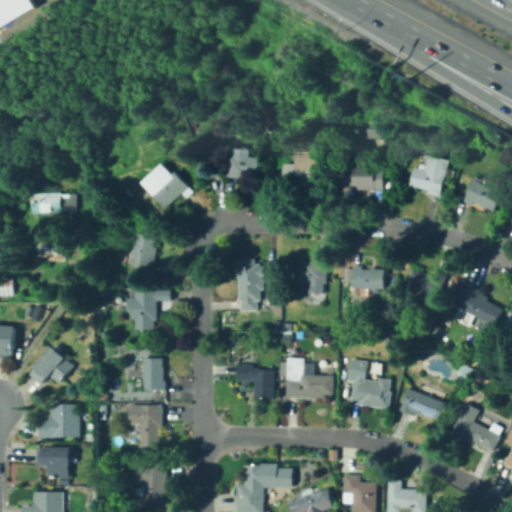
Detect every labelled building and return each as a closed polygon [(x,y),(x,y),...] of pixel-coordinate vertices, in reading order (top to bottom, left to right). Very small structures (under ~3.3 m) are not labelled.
[(0,0),(38,0),(43,8),(0,35),(0,0)] [(251,179),(227,177),(229,154),(235,154),(235,147),(245,148),(244,155),(262,157),(260,176),(251,175),(251,179)] [(317,186),(285,185),(285,163),(297,163),(297,151),(322,151),(322,166),(317,166),(317,186)] [(441,196),(428,192),(428,190),(410,185),(415,166),(424,168),(428,153),(450,159),(441,196)] [(167,207),(144,181),(164,162),(174,173),(177,170),(192,187),(190,189),(193,192),(188,196),(184,192),(167,207)] [(393,190),(376,189),(359,188),(359,185),(341,185),(342,165),(386,166),(385,173),(394,174),(393,190)] [(453,176),(447,175),(449,168),(455,170),(453,176)] [(111,188),(100,183),(102,178),(113,183),(111,188)] [(128,193),(123,188),(133,178),(138,184),(128,193)] [(495,210),(486,206),(485,207),(481,206),(482,204),(474,200),(472,203),(465,200),(474,179),(503,193),(495,210)] [(62,213),(35,213),(34,192),(63,191),(63,193),(78,193),(79,210),(63,210),(62,213)] [(155,267),(133,263),(139,232),(158,236),(156,246),(159,246),(155,267)] [(67,260),(40,258),(41,234),(70,237),(67,260)] [(259,309),(242,309),(242,301),(240,301),(240,277),(236,277),(236,259),(256,259),(257,262),(262,262),(262,266),(269,266),(269,276),(262,276),(262,278),(265,278),(265,289),(262,289),(262,299),(259,299),(259,309)] [(325,293),(310,292),(311,282),(296,282),(297,263),(305,263),(305,260),(329,260),(329,283),(325,282),(325,293)] [(366,291),(359,291),(358,287),(354,287),(354,264),(364,264),(364,269),(371,269),(371,267),(376,267),(376,268),(384,268),(385,287),(366,287),(366,291)] [(445,298),(408,289),(413,269),(423,272),(432,273),(432,270),(450,274),(445,298)] [(0,294),(0,276),(15,276),(16,294),(0,294)] [(493,328),(484,323),(486,320),(476,315),(470,326),(454,318),(460,306),(453,302),(461,287),(459,286),(463,279),(481,289),(479,292),(489,297),(487,299),(503,308),(493,328)] [(102,297),(102,287),(115,286),(115,297),(102,297)] [(137,329),(136,313),(131,313),(130,301),(136,301),(136,291),(158,289),(172,288),(172,299),(158,300),(159,319),(156,319),(157,328),(137,329)] [(40,319),(34,316),(38,304),(45,307),(40,319)] [(32,315),(27,313),(30,305),(36,307),(32,315)] [(511,335),(501,330),(511,310),(511,335)] [(356,329),(342,329),(342,318),(356,318),(356,329)] [(7,360),(0,359),(0,324),(19,327),(18,347),(15,347),(14,356),(8,356),(7,360)] [(293,341),(285,341),(285,333),(293,333),(293,341)] [(387,349),(387,340),(399,340),(399,349),(387,349)] [(47,388),(32,376),(38,369),(36,367),(53,348),(76,368),(61,385),(55,379),(47,388)] [(167,389),(146,389),(145,357),(164,357),(164,366),(165,380),(167,380),(167,389)] [(325,396),(288,396),(288,357),(306,357),(306,374),(335,374),(335,394),(325,394),(325,396)] [(390,409),(352,402),(355,386),(353,386),(354,380),(348,379),(352,357),(369,360),(366,378),(380,381),(380,377),(392,379),(390,391),(393,391),(390,409)] [(459,372),(465,360),(476,365),(470,377),(459,372)] [(276,397),(255,397),(256,380),(238,380),(239,363),(255,363),(255,368),(276,368),(276,397)] [(439,420),(422,412),(421,415),(412,410),(411,412),(401,408),(411,386),(447,402),(439,420)] [(100,419),(99,413),(98,404),(107,403),(108,413),(106,413),(106,419),(100,419)] [(161,445),(142,445),(142,434),(131,434),(131,404),(164,403),(164,427),(160,427),(161,445)] [(55,440),(41,440),(41,421),(51,421),(51,415),(53,415),(53,406),(82,406),(82,438),(55,438),(55,440)] [(494,450),(482,444),(481,446),(469,439),(452,431),(462,413),(502,435),(494,450)] [(495,421),(504,425),(501,432),(491,428),(495,421)] [(511,465),(511,424),(505,441),(511,443),(503,462),(511,465)] [(328,459),(328,448),(336,448),(336,459),(328,459)] [(72,480),(51,479),(51,478),(48,478),(49,466),(50,466),(50,464),(38,464),(38,449),(72,449),(72,480)] [(235,511),(235,482),(243,482),(243,462),(252,462),(252,461),(276,461),(276,465),(291,465),(291,485),(262,485),(262,511),(235,511)] [(165,504),(146,504),(146,483),(135,483),(135,463),(168,463),(168,495),(165,495),(165,504)] [(342,472),(359,473),(359,480),(375,480),(374,511),(350,511),(351,491),(342,490),(342,472)] [(386,511),(387,478),(400,478),(399,486),(415,487),(415,489),(425,489),(424,511),(412,511),(412,506),(399,505),(399,511),(386,511)] [(290,511),(286,498),(301,493),(299,487),(310,484),(312,490),(325,486),(331,505),(322,507),(323,511),(290,511)] [(24,511),(24,508),(33,508),(33,502),(36,502),(36,493),(64,493),(64,511),(24,511)] [(434,511),(434,499),(442,499),(442,511),(434,511)]
